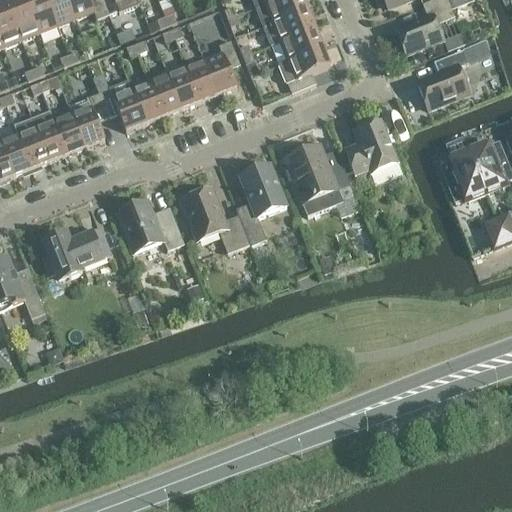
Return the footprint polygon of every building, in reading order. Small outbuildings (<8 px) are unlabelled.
[(31,0),(26,2),(40,37),(53,32),(57,30),(45,0),(31,0)] [(45,0),(57,30),(74,24),(75,23),(66,0),(45,0)] [(66,0),(75,23),(95,16),(97,22),(98,24),(109,20),(101,0),(66,0)] [(101,0),(109,20),(118,16),(119,18),(139,9),(135,0),(101,0)] [(249,0),(254,12),(283,0),(249,0)] [(301,0),(283,0),(254,12),(262,31),(307,13),(301,0)] [(382,0),(388,12),(417,0),(382,0)] [(396,34),(407,59),(443,44),(437,28),(454,21),(455,20),(445,0),(441,0),(422,8),(427,21),(396,34)] [(472,0),(459,0),(463,9),(474,5),(472,0)] [(18,5),(8,10),(22,44),(32,40),(40,37),(26,2),(18,5)] [(160,6),(166,21),(169,20),(173,19),(176,18),(176,17),(170,2),(160,6)] [(0,12),(0,42),(3,51),(11,48),(22,44),(8,10),(0,12)] [(236,19),(233,11),(224,15),(227,22),(236,19)] [(307,13),(262,31),(269,50),(280,46),(314,32),(307,13)] [(170,30),(176,27),(173,19),(169,20),(166,21),(170,30)] [(236,19),(227,22),(231,32),(239,28),(236,19)] [(170,30),(166,21),(157,25),(160,34),(170,30)] [(175,43),(182,40),(179,32),(172,35),(175,43)] [(287,64),(322,51),(314,32),(280,46),(287,64)] [(175,43),(172,35),(163,39),(165,47),(175,43)] [(204,63),(218,99),(236,91),(229,73),(241,69),(231,44),(219,49),(221,56),(204,63)] [(483,45),(462,54),(467,67),(468,69),(489,61),(483,45)] [(138,57),(146,54),(143,46),(135,49),(138,57)] [(251,57),(247,48),(239,51),(243,60),(251,57)] [(138,57),(135,49),(127,53),(129,61),(138,57)] [(316,88),(311,77),(329,70),(322,51),(287,64),(280,67),(287,86),(292,97),(316,88)] [(417,88),(428,114),(469,98),(459,71),(467,67),(462,54),(433,66),(438,79),(417,88)] [(72,68),(80,65),(77,56),(69,60),(72,68)] [(251,57),(243,60),(246,68),(254,64),(251,57)] [(72,68),(69,60),(60,63),(63,72),(72,68)] [(186,70),(200,106),(218,99),(204,63),(186,70)] [(168,78),(182,113),(200,106),(186,70),(168,78)] [(38,83),(44,80),(41,71),(34,74),(38,83)] [(38,83),(34,74),(24,77),(28,86),(38,83)] [(149,85),(163,120),(182,113),(168,78),(149,85)] [(6,85),(0,87),(0,95),(0,97),(9,93),(6,85)] [(43,96),(50,94),(47,85),(40,87),(43,96)] [(131,93),(145,128),(163,120),(149,85),(131,93)] [(43,96),(40,87),(30,91),(33,99),(43,96)] [(99,97),(109,122),(119,117),(127,135),(145,128),(131,93),(114,100),(111,92),(99,97)] [(109,122),(99,97),(88,102),(87,102),(70,109),(73,116),(86,151),(105,143),(98,126),(109,122)] [(6,111),(14,107),(12,98),(2,102),(6,111)] [(68,158),(54,123),(51,116),(32,123),(49,166),(68,158)] [(86,151),(73,116),(54,123),(68,158),(86,151)] [(14,130),(17,138),(31,173),(49,166),(32,123),(14,130)] [(369,175),(375,189),(402,179),(382,125),(359,134),(361,142),(357,144),(358,148),(345,154),(355,180),(369,175)] [(0,144),(0,150),(12,180),(31,173),(17,138),(0,144)] [(468,155),(486,199),(504,192),(503,190),(506,189),(505,187),(511,183),(511,178),(499,147),(490,151),(489,148),(486,150),(486,148),(468,155)] [(308,221),(356,201),(346,177),(333,182),(320,149),(285,163),(308,221)] [(0,185),(12,180),(0,150),(0,185)] [(441,171),(455,207),(464,203),(465,206),(468,205),(469,206),(486,199),(468,155),(447,164),(447,166),(444,167),(445,169),(441,171)] [(236,213),(251,250),(266,244),(258,222),(286,210),(270,169),(240,181),(250,207),(236,213)] [(181,205),(197,246),(219,237),(228,258),(250,249),(238,220),(225,225),(212,193),(181,205)] [(117,217),(133,258),(164,246),(167,255),(185,248),(171,215),(157,221),(154,219),(148,205),(117,217)] [(511,247),(511,224),(509,218),(496,223),(507,249),(511,247)] [(507,249),(496,223),(483,229),(494,254),(507,249)] [(57,281),(67,277),(69,282),(82,276),(81,274),(111,262),(100,234),(70,246),(67,237),(44,247),(50,263),(44,266),(49,280),(56,277),(57,281)] [(330,259),(318,263),(323,278),(335,274),(330,259)] [(0,264),(0,313),(1,315),(25,306),(32,323),(45,318),(30,281),(18,286),(8,261),(0,264)] [(199,289),(187,293),(193,306),(204,302),(199,289)] [(144,315),(134,319),(139,331),(148,327),(144,315)] [(59,352),(47,357),(52,370),(64,365),(59,352)]
